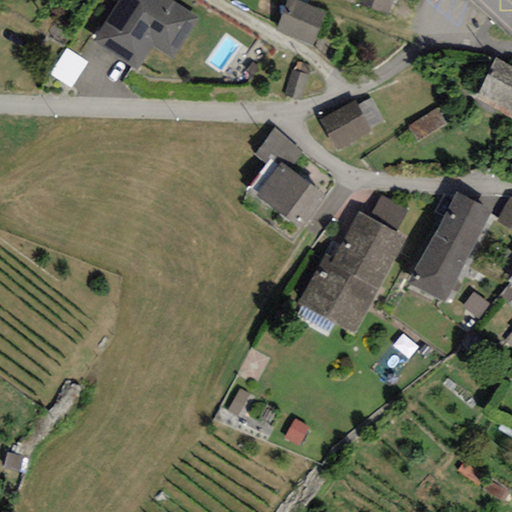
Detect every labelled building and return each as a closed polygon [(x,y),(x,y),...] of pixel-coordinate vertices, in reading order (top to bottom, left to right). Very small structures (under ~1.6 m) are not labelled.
[(198,21),(164,0),(120,0),(92,46),(137,74),(152,49),(172,61),(198,21)] [(291,0),(287,0),(275,28),(312,43),(325,14),(291,0)] [(392,0),(356,0),(356,1),(388,12),(392,0)] [(511,63),(495,55),(474,97),(511,115),(511,63)] [(320,118),(336,148),(371,130),(354,99),(320,118)] [(419,141),(446,130),(440,114),(413,126),(419,141)] [(276,166),(281,159),(291,168),(305,151),(274,127),(256,151),(266,159),(276,166)] [(266,159),(248,184),(303,223),(326,193),(291,168),(281,159),(276,166),(266,159)] [(422,264),(413,281),(444,298),(492,207),(456,188),(417,261),(422,264)] [(511,197),(510,198),(497,219),(511,228),(511,197)] [(299,298),(355,328),(405,235),(358,209),(333,256),(324,251),(299,298)]
